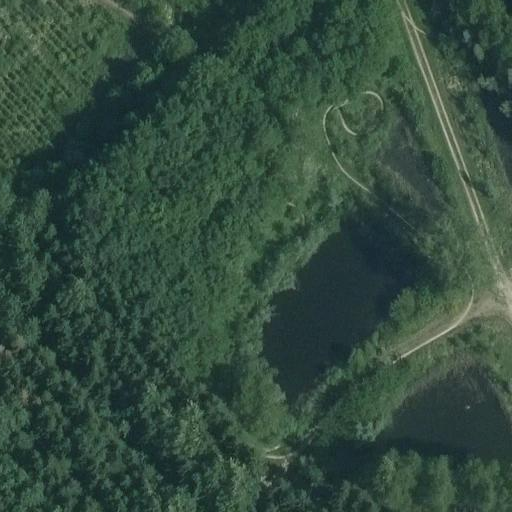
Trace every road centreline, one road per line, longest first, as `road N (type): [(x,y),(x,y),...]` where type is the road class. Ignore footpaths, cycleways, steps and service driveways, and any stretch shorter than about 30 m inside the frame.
road 1 (track): [(511,303),(399,0)]
road 2 (track): [(511,297),(417,343),(340,396),(265,493)]
road 3 (track): [(509,298),(437,252),(265,113)]
road 4 (track): [(265,113),(104,0)]
